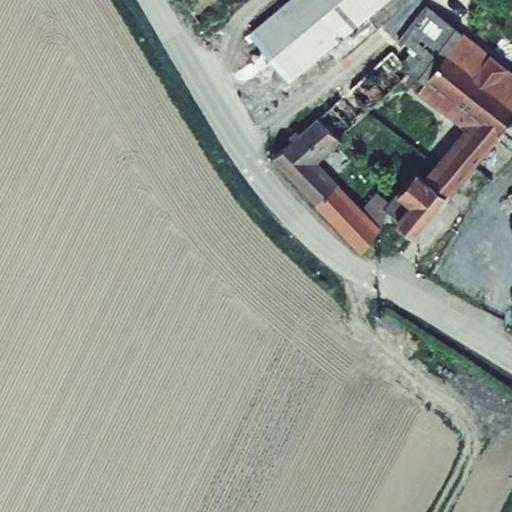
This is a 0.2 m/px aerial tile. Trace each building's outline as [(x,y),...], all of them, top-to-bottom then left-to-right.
[(295,0),(253,35),(290,86),(341,45),(372,20),(383,34),(396,51),(321,120),(339,140),(404,80),(470,137),(432,186),(417,177),(386,209),(381,204),(366,217),(383,233),(393,219),(420,239),(501,142),(511,129),(511,100),(497,88),(511,70),(432,5),(436,0),(295,0)] [(383,34),(372,20),(341,45),(351,58),(383,34)] [(511,71),(511,70),(497,88),(511,100),(511,71)] [(365,256),(383,233),(366,217),(360,210),(314,164),(339,140),(321,120),(316,124),(311,118),(296,131),(301,139),(276,161),(365,256)] [(511,129),(501,142),(511,150),(511,129)]
